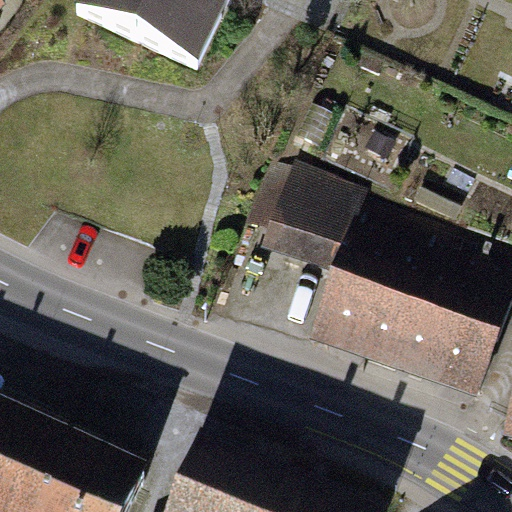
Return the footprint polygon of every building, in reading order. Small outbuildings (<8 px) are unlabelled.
[(12,0),(0,0),(0,51),(30,15),(12,0)] [(84,0),(78,15),(200,71),(233,0),(84,0)] [(347,259),(320,335),(482,394),(511,310),(511,254),(363,201),(366,195),(278,163),(250,228),(347,259)] [(0,414),(0,511),(131,511),(146,480),(0,414)] [(323,511),(201,462),(180,511),(323,511)]
